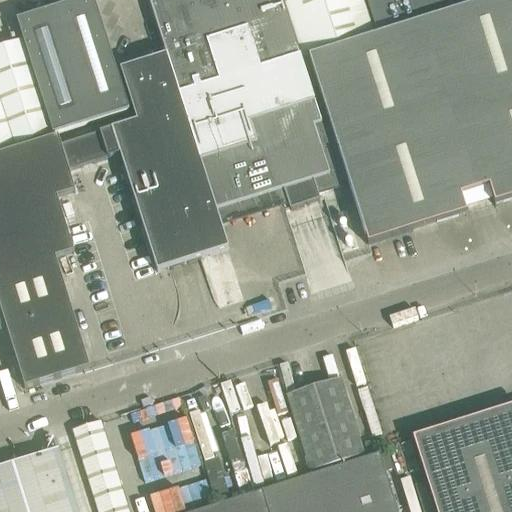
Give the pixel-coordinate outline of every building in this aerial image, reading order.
[(129,114),(93,0),(91,0),(17,23),(53,138),(129,114)] [(148,0),(167,58),(121,73),(134,112),(301,59),(282,0),(148,0)] [(282,0),(301,59),(374,36),(362,0),(282,0)] [(511,0),(501,0),(310,60),(345,172),(369,247),(467,216),(458,189),(487,180),(495,207),(511,201),(511,0)] [(365,0),(377,35),(487,0),(365,0)] [(0,51),(0,153),(52,136),(22,44),(0,51)] [(137,125),(113,132),(120,158),(157,275),(229,252),(220,222),(223,221),(223,220),(286,200),(290,212),(320,203),(316,190),(340,183),(322,127),(301,59),(134,112),(137,125)] [(120,158),(113,132),(61,148),(69,174),(120,158)] [(59,140),(0,158),(0,311),(25,392),(42,387),(90,372),(56,262),(74,256),(57,201),(76,196),(69,174),(61,148),(59,140)] [(277,369),(221,387),(255,493),(311,475),(287,399),(277,369)] [(340,382),(287,399),(311,475),(365,458),(340,382)] [(221,387),(180,400),(214,506),(255,493),(221,387)] [(511,511),(511,412),(415,443),(415,441),(414,441),(436,511),(511,511)] [(128,511),(101,424),(73,433),(97,511),(128,511)] [(384,440),(365,446),(368,457),(387,451),(384,440)] [(77,511),(59,453),(0,471),(0,511),(77,511)] [(397,511),(380,458),(209,511),(397,511)]
